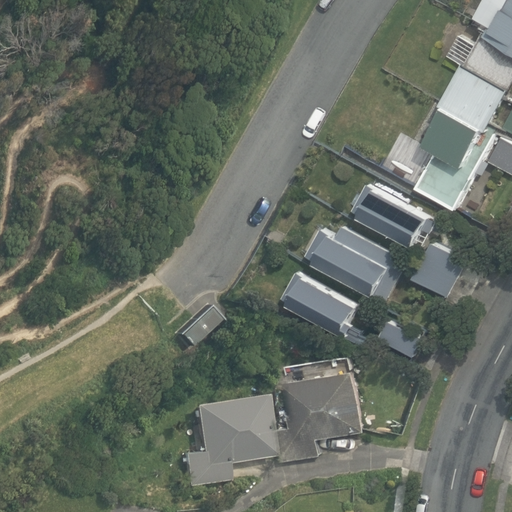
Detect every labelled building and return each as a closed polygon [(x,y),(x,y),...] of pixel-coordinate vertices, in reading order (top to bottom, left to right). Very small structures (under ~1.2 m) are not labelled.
[(420,186),(458,207),(501,132),(493,127),(511,91),(511,0),(488,0),(477,21),(490,28),(480,45),(462,34),(451,54),(469,65),(448,103),(451,104),(429,142),(441,149),(420,186)] [(493,159),(511,169),(511,139),(506,136),(493,159)] [(358,209),(426,246),(440,220),(372,182),(358,209)] [(311,254),(391,298),(412,260),(347,224),(341,235),(326,227),(311,254)] [(417,276),(451,295),(470,259),(436,241),(417,276)] [(302,270),(286,297),(362,340),(368,328),(353,319),(362,304),(302,270)] [(207,304),(178,332),(192,346),(220,318),(207,304)] [(383,337),(416,355),(425,337),(393,319),(383,337)] [(278,428),(283,459),(322,454),(320,436),(367,429),(358,369),(288,380),(295,426),(278,428)] [(185,453),(190,484),(230,478),(227,461),(274,454),(265,394),(195,405),(201,450),(185,453)]
